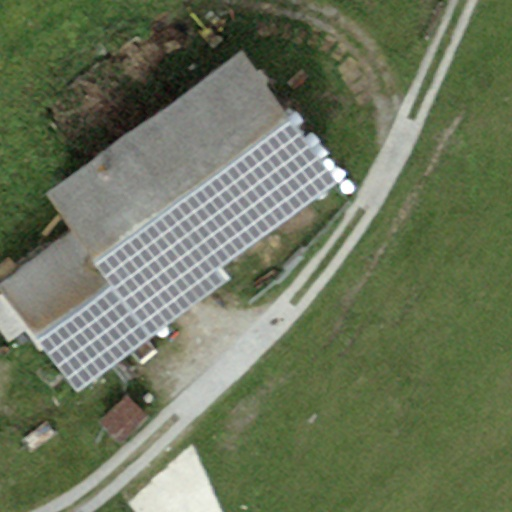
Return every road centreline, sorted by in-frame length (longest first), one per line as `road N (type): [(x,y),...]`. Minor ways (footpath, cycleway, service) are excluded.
road 1 (track): [(183,11),(275,4),(314,14),(367,63),(392,151)]
road 2 (track): [(460,0),(409,117)]
